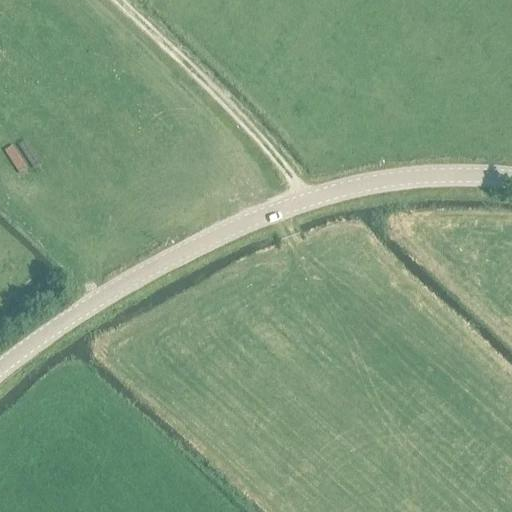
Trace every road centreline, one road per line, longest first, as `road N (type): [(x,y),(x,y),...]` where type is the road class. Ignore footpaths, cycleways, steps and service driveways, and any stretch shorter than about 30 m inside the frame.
road 1 (tertiary): [(0,369),(121,285),(305,201),(422,177),(511,178)]
road 2 (track): [(305,201),(106,0)]
